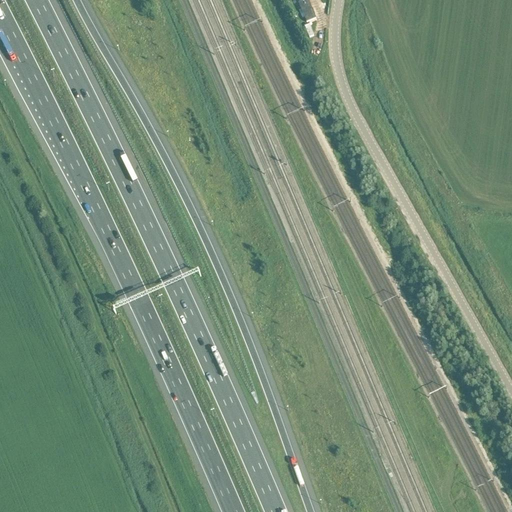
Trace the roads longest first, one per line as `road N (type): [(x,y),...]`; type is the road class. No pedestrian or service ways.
road 1 (motorway): [(275,511),(154,239),(34,0)]
road 2 (motorway): [(311,511),(218,267),(77,0)]
road 3 (motorway): [(0,18),(151,324),(233,511)]
road 4 (unclassified): [(511,391),(352,109),(336,61),(338,0)]
